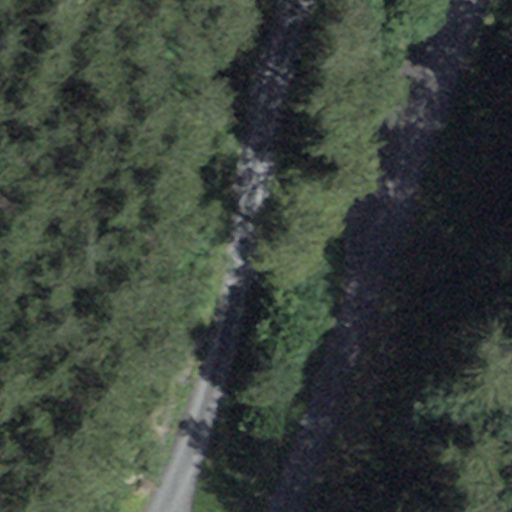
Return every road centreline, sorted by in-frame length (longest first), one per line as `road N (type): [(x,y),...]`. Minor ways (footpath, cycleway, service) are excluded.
road 1 (unclassified): [(282,511),(469,0)]
road 2 (track): [(165,511),(220,368),(260,143),(298,0)]
